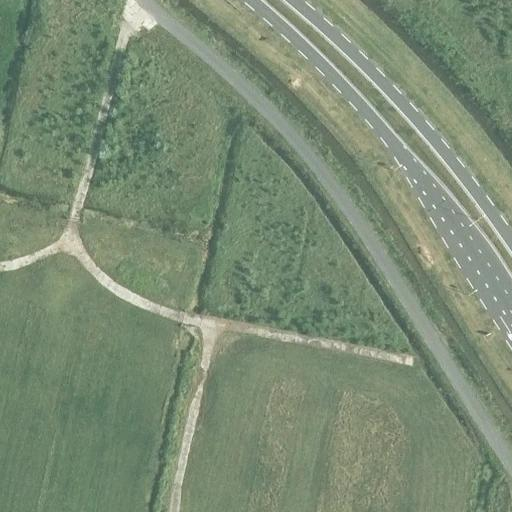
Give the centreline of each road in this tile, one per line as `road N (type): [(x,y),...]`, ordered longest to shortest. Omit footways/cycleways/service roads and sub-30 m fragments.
road 1 (track): [(147,4),(129,19),(73,236),(88,267),(114,292),(213,327),(202,342),(167,511)]
road 2 (unclassified): [(143,0),(231,74),(333,187),(511,465)]
road 3 (secondary): [(248,0),(390,143),(511,317)]
road 4 (secondary): [(511,244),(405,107),(293,0)]
road 5 (track): [(213,327),(422,365),(444,356)]
